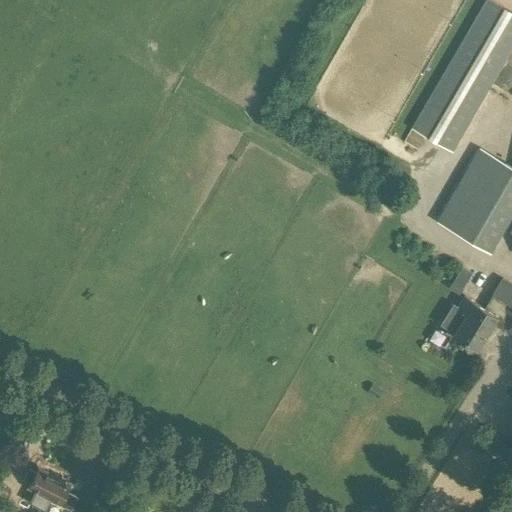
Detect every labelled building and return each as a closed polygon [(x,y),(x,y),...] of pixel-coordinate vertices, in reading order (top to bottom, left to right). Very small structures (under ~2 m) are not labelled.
[(487,0),(413,128),(453,151),(511,51),(511,12),(491,0),(487,0)] [(436,220),(490,252),(511,214),(511,166),(479,147),(436,220)] [(472,273),(462,267),(452,282),(445,278),(441,285),(448,289),(458,295),(472,273)] [(452,304),(439,324),(453,333),(452,334),(454,335),(477,350),(495,323),(505,329),(511,318),(511,284),(503,279),(493,294),(494,294),(485,308),(465,296),(459,305),(458,307),(452,304)] [(36,491),(30,503),(45,510),(51,499),(70,509),(76,497),(66,492),(70,485),(59,479),(58,479),(37,469),(35,472),(28,469),(23,480),(30,483),(28,487),(36,491)] [(0,510),(1,511),(10,492),(0,487),(0,510)]
